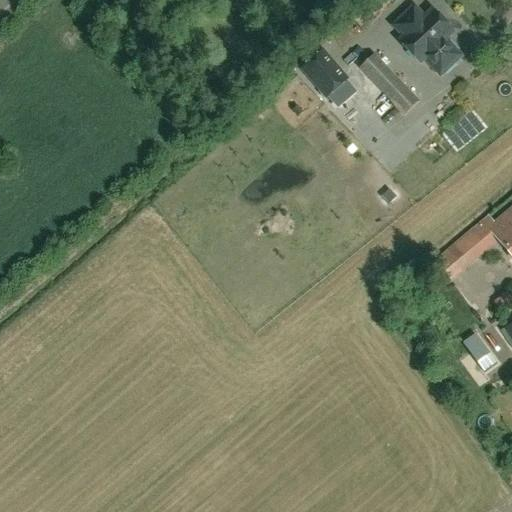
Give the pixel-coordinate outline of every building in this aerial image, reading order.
[(400,42),(407,50),(420,63),(424,59),(441,77),(461,58),(445,40),(453,33),(433,12),(425,19),(414,8),(399,22),(410,34),(400,42)] [(341,40),(348,51),(370,37),(363,26),(341,40)] [(327,97),(347,80),(323,53),(303,70),(327,97)] [(375,56),(360,70),(404,116),(419,103),(375,56)] [(349,109),(356,96),(346,90),(338,103),(349,109)] [(455,243),(469,261),(480,252),(477,248),(498,231),(501,235),(496,239),(511,259),(511,207),(494,222),(488,215),(455,243)] [(500,303),(508,314),(511,311),(511,294),(511,295),(500,303)] [(511,349),(511,322),(499,331),(511,349)] [(497,364),(475,335),(462,344),(484,374),(497,364)]
